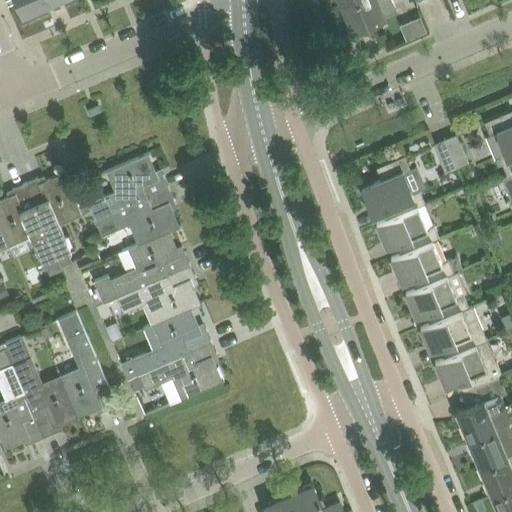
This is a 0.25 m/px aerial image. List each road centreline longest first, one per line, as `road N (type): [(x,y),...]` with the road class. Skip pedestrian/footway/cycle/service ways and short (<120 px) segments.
road 1 (secondary): [(262,128),(282,226),(321,331),(370,415)]
road 2 (secondary): [(370,415),(360,362),(262,128)]
road 3 (unclassified): [(406,401),(291,118)]
road 4 (residential): [(230,160),(333,430)]
road 5 (residential): [(291,118),(511,25)]
road 6 (unclassified): [(22,91),(241,1)]
road 7 (residential): [(146,511),(333,430)]
road 8 (secondary): [(262,128),(241,1)]
road 9 (unclassified): [(452,511),(406,401)]
